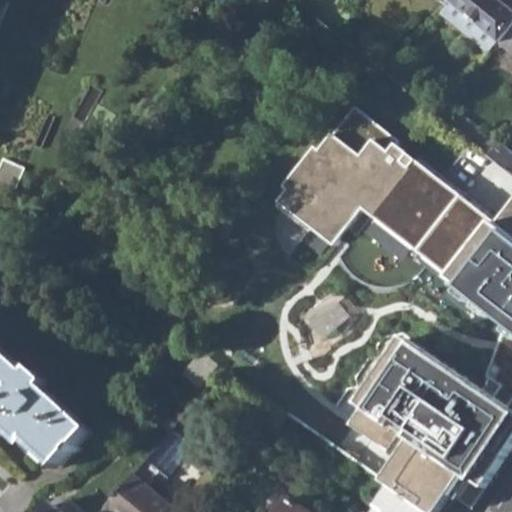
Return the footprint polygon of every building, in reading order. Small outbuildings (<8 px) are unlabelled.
[(0,0),(0,25),(11,0),(0,0)] [(511,25),(511,10),(499,0),(448,0),(497,42),(511,25)] [(511,25),(497,42),(511,54),(511,25)] [(158,83),(171,89),(181,78),(168,66),(158,83)] [(383,73),(398,85),(404,78),(389,67),(383,73)] [(410,94),(424,106),(429,99),(415,89),(410,94)] [(59,128),(91,139),(95,129),(63,118),(59,128)] [(247,310),(242,306),(226,325),(236,333),(263,353),(268,347),(330,392),(367,343),(375,349),(384,338),(394,326),(392,324),(394,323),(393,300),(390,298),(392,296),(379,287),(386,279),(383,277),(388,272),(392,275),(405,264),(400,260),(405,253),(407,254),(415,244),(412,242),(420,234),(425,239),(432,223),(428,220),(432,215),(433,216),(436,212),(427,205),(432,199),(431,198),(398,174),(392,182),(377,172),(379,169),(370,161),(368,164),(327,132),(318,144),(312,140),(276,186),(281,191),(270,204),(313,237),(311,239),(284,276),(280,276),(251,313),(247,310)] [(486,155),(502,168),(511,156),(492,142),(483,153),(486,155)] [(511,176),(502,168),(486,155),(479,164),(487,171),(481,178),(447,151),(427,176),(511,241),(511,268),(505,280),(490,269),(473,293),(486,303),(453,348),(493,377),(511,351),(511,176)] [(432,199),(427,205),(436,212),(440,206),(432,199)] [(284,276),(311,239),(310,239),(295,245),(282,255),(247,310),(251,313),(280,276),(284,276)] [(0,312),(18,291),(18,289),(0,272),(0,312)] [(471,511),(511,453),(511,413),(408,342),(349,429),(471,511)] [(0,413),(59,468),(90,433),(41,389),(45,384),(34,373),(29,378),(0,351),(0,413)] [(157,418),(173,432),(194,407),(177,393),(157,418)] [(173,511),(135,478),(106,511),(173,511)] [(423,511),(389,488),(372,511),(423,511)] [(280,511),(308,511),(290,499),(280,511)]
